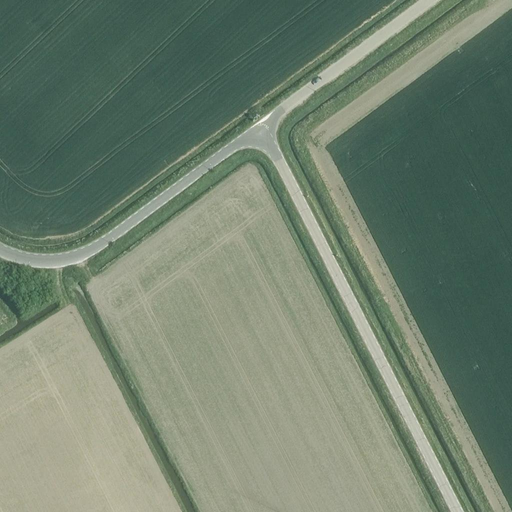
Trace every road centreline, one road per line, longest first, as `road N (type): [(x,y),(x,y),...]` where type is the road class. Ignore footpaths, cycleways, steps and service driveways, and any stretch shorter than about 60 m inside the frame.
road 1 (tertiary): [(457,511),(274,151),(256,130)]
road 2 (tertiary): [(4,253),(58,262),(93,249),(256,130)]
road 3 (tertiary): [(256,130),(430,0)]
